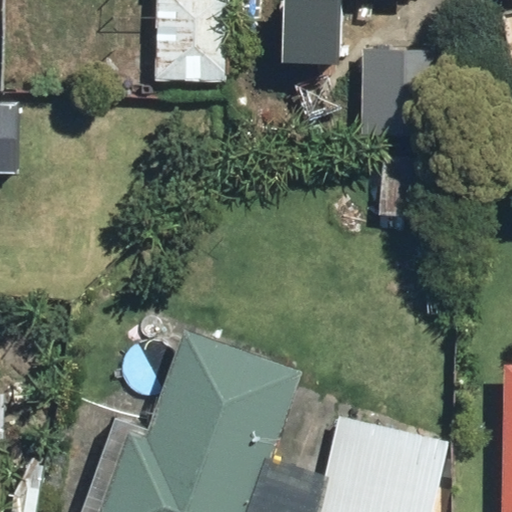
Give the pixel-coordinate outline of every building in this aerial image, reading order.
[(226,78),(228,0),(155,0),(152,75),(226,78)] [(282,0),(280,61),(335,63),(336,0),(282,0)] [(445,50),(362,48),(359,134),(443,136),(445,50)] [(18,107),(0,106),(0,176),(17,176),(18,107)] [(367,219),(395,221),(405,221),(409,155),(371,152),(367,219)] [(424,360),(449,361),(457,224),(405,221),(395,221),(389,331),(426,333),(424,360)] [(125,429),(97,511),(431,511),(447,442),(338,416),(325,474),(270,456),(298,371),(180,331),(145,435),(125,429)] [(511,511),(511,363),(504,363),(499,511),(511,511)]
